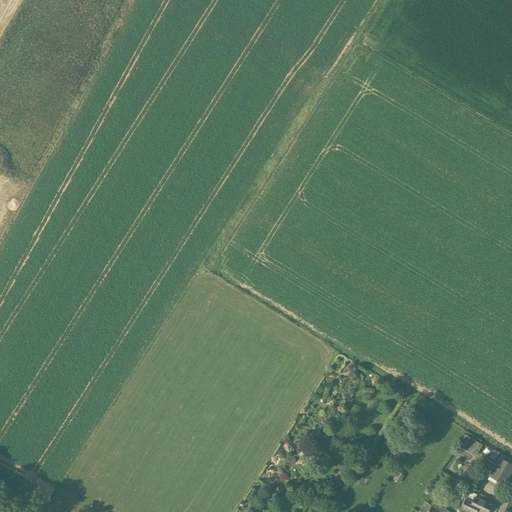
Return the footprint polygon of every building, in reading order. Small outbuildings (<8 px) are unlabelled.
[(475,456),(482,445),(465,434),(458,445),(475,456)] [(495,460),(499,452),(494,449),(490,457),(495,460)] [(324,470),(332,458),(326,454),(318,467),(324,470)] [(373,464),(377,458),(372,455),(368,461),(373,464)] [(504,484),(511,469),(511,465),(499,458),(489,476),(504,484)] [(487,475),(494,463),(487,459),(480,470),(487,475)] [(400,483),(404,476),(397,472),(393,479),(400,483)] [(465,499),(461,508),(468,511),(475,511),(477,510),(483,511),(487,511),(490,505),(475,498),(477,494),(468,490),(465,498),(465,499)]
